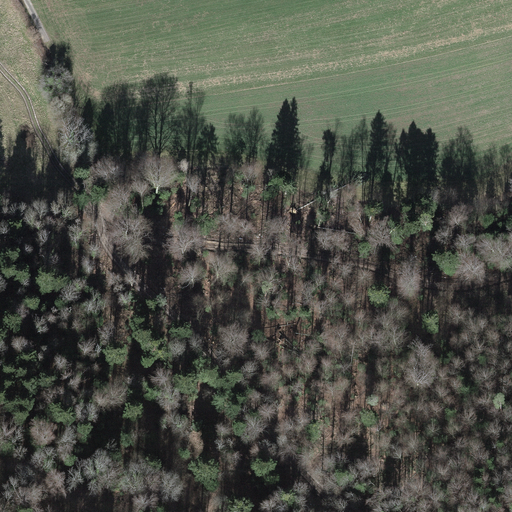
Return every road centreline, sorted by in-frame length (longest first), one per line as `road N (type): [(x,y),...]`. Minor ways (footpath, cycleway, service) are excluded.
road 1 (track): [(358,511),(273,432),(114,253),(99,215),(52,158),(24,94),(0,66)]
road 2 (track): [(97,213),(171,242),(314,252),(439,283),(511,273)]
